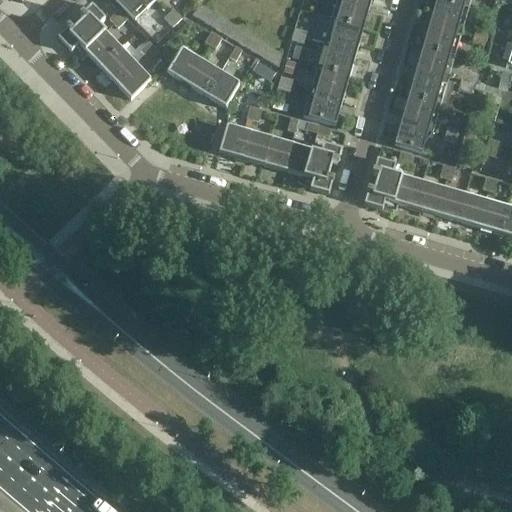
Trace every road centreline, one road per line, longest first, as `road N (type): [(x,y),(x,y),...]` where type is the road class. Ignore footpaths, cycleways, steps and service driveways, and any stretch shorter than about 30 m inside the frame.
road 1 (residential): [(339,227),(146,174),(18,41)]
road 2 (tertiary): [(353,511),(119,330)]
road 3 (residential): [(405,0),(339,227)]
road 4 (residential): [(511,278),(339,227)]
road 5 (tertiary): [(119,330),(0,210)]
road 6 (tertiary): [(0,234),(53,287),(119,330)]
road 7 (trunk): [(90,511),(0,432)]
